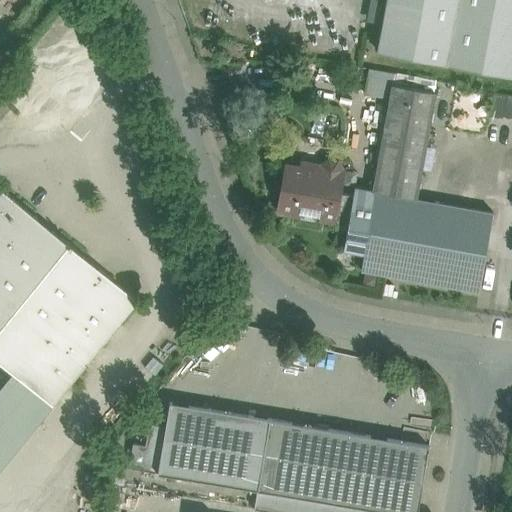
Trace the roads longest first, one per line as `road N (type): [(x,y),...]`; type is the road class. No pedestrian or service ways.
road 1 (unclassified): [(485,351),(344,326),(306,311),(244,261),(206,192),(140,0)]
road 2 (unclassified): [(485,351),(457,511)]
